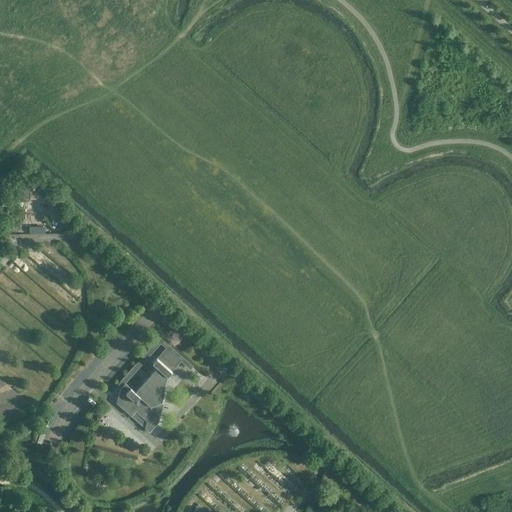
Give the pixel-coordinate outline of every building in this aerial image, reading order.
[(30,225),(30,233),(45,233),(45,225),(30,225)] [(165,348),(181,361),(190,369),(193,366),(160,336),(117,384),(121,387),(125,383),(161,343),(166,347),(165,348)] [(181,361),(165,348),(161,353),(176,366),(181,361)] [(172,371),(176,366),(161,353),(157,358),(172,371)] [(157,367),(135,391),(130,387),(125,383),(121,387),(120,388),(116,403),(131,416),(136,411),(146,421),(144,428),(149,432),(154,427),(151,424),(152,420),(148,417),(151,406),(162,402),(165,391),(164,390),(167,376),(172,371),(157,358),(152,363),(157,367)] [(151,424),(154,427),(159,422),(163,403),(162,402),(151,406),(148,417),(152,420),(151,424)] [(136,411),(131,416),(144,428),(146,421),(136,411)]
